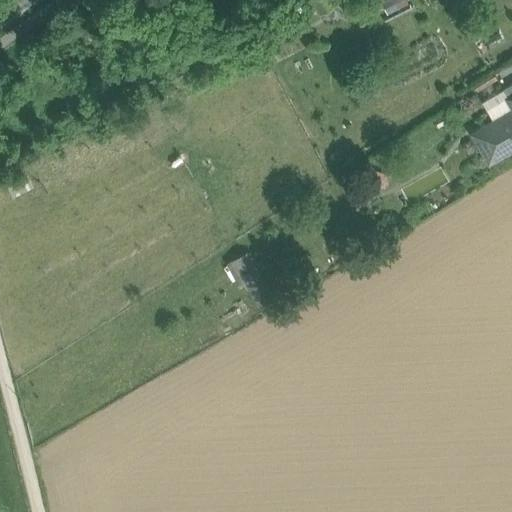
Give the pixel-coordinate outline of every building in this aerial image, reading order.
[(333,0),(311,0),(319,14),(336,4),(333,0)] [(511,83),(503,89),(509,99),(511,97),(511,83)] [(511,104),(509,99),(503,89),(483,100),(498,126),(511,117),(511,104)] [(511,97),(509,99),(511,104),(511,117),(498,126),(493,129),(490,124),(473,134),(490,161),(511,148),(511,97)] [(34,186),(27,170),(6,181),(14,196),(34,186)] [(274,306),(244,255),(232,262),(262,313),(274,306)]
